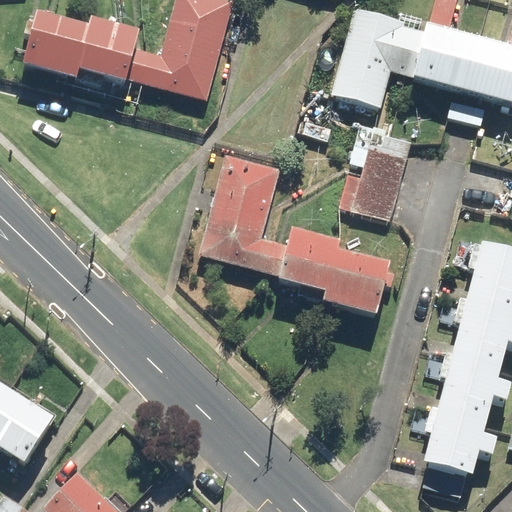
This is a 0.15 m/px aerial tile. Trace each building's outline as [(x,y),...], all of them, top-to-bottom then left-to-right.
[(231,8),(199,0),(174,0),(156,68),(131,61),(123,91),(203,113),(231,8)] [(450,102),(444,125),(476,134),(482,111),(511,119),(511,116),(511,14),(502,51),(450,36),(459,0),(429,0),(422,27),(396,20),(394,29),(352,17),(327,107),(377,121),(387,85),(450,102)] [(27,29),(14,78),(69,93),(72,84),(119,97),(133,45),(84,32),(80,43),(27,29)] [(347,172),(361,175),(359,187),(344,184),(337,218),(388,229),(401,167),(405,147),(379,141),(375,161),(365,159),(366,150),(352,147),(347,172)] [(274,176),(221,162),(195,265),(270,284),(267,296),(313,307),(311,316),(366,330),(379,278),(330,266),(332,256),(283,244),(281,253),(257,247),(274,176)] [(511,262),(468,251),(461,277),(470,279),(462,308),(454,306),(447,334),(455,336),(448,364),(441,362),(434,387),(441,389),(434,416),(428,414),(421,440),(428,442),(418,479),(464,491),(471,464),(485,468),(490,450),(475,446),(485,411),(503,416),(507,399),(489,394),(499,356),(511,359),(511,340),(504,338),(511,305),(511,262)] [(0,467),(15,478),(51,422),(33,410),(26,421),(0,404),(0,467)] [(130,511),(133,510),(119,496),(102,511),(93,511),(73,492),(52,511),(130,511)] [(13,511),(0,503),(0,511),(13,511)]
